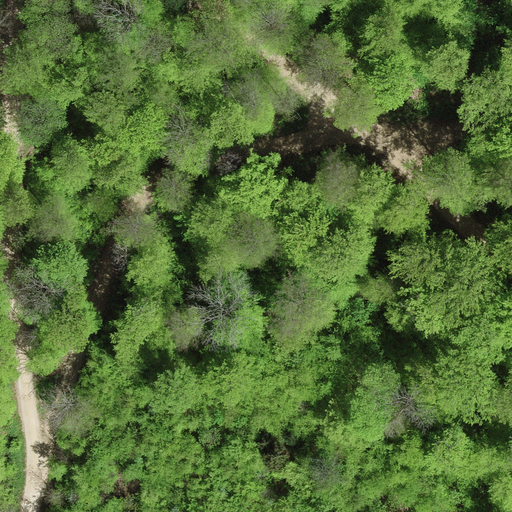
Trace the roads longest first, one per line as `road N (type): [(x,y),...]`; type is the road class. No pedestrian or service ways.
road 1 (track): [(352,136),(198,157),(140,193),(39,470)]
road 2 (track): [(14,0),(10,246),(39,470)]
road 3 (track): [(352,136),(208,0)]
road 4 (track): [(511,247),(352,136)]
road 5 (track): [(511,119),(352,136)]
